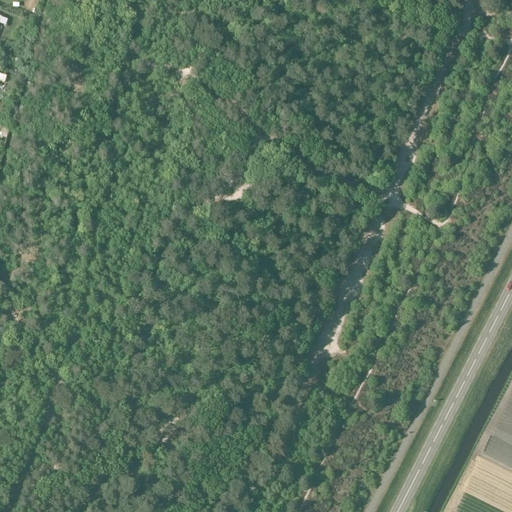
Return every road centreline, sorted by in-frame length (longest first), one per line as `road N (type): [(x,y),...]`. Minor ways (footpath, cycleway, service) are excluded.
road 1 (secondary): [(397,511),(511,287)]
road 2 (track): [(447,511),(511,385)]
